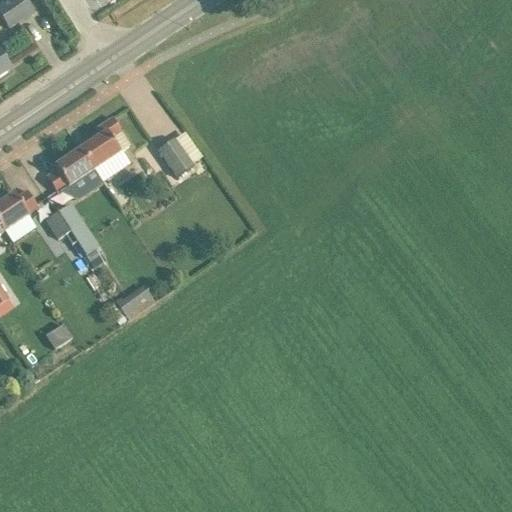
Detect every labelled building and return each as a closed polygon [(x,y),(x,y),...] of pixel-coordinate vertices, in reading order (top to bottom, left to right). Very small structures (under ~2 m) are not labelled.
[(33,14),(24,0),(10,0),(0,7),(0,17),(9,30),(33,14)] [(0,78),(10,71),(0,56),(0,78)] [(80,151),(94,171),(121,153),(112,140),(121,133),(112,120),(96,131),(100,137),(80,151)] [(177,180),(193,168),(174,141),(157,153),(177,180)] [(69,188),(94,171),(80,151),(54,168),(57,172),(46,179),(57,194),(68,186),(69,188)] [(0,204),(0,226),(5,233),(30,217),(29,215),(38,209),(27,193),(17,199),(14,195),(0,204)] [(73,239),(73,240),(85,258),(98,250),(86,232),(69,207),(58,214),(70,234),(73,239)] [(59,241),(60,240),(70,234),(58,214),(46,222),(59,241)] [(115,303),(126,319),(152,301),(142,287),(123,301),(121,298),(115,303)] [(0,306),(9,301),(0,288),(0,306)] [(128,321),(126,319),(117,306),(110,311),(120,325),(123,329),(130,323),(128,321)]
